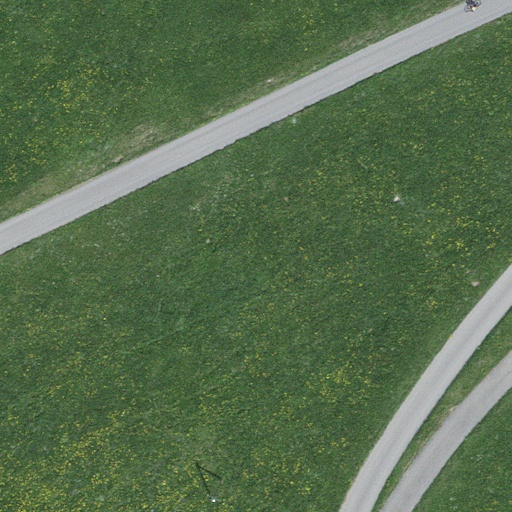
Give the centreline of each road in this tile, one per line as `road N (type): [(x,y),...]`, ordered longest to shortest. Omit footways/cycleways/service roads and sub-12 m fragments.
road 1 (unclassified): [(506,0),(0,238)]
road 2 (unclassified): [(357,511),(392,442),(511,286)]
